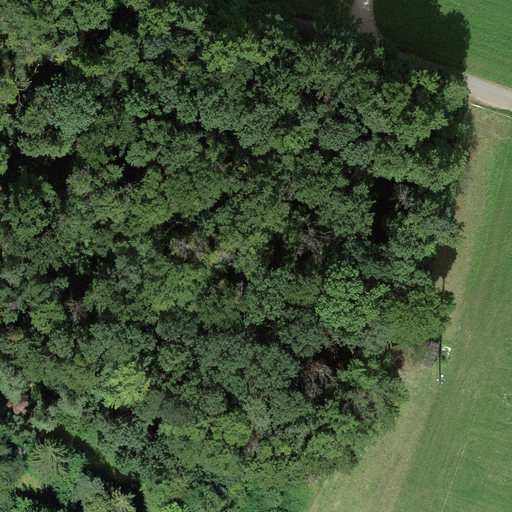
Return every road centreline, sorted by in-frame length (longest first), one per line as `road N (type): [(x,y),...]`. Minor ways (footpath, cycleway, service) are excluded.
road 1 (unclassified): [(511,100),(255,0)]
road 2 (track): [(161,511),(68,423),(0,390)]
